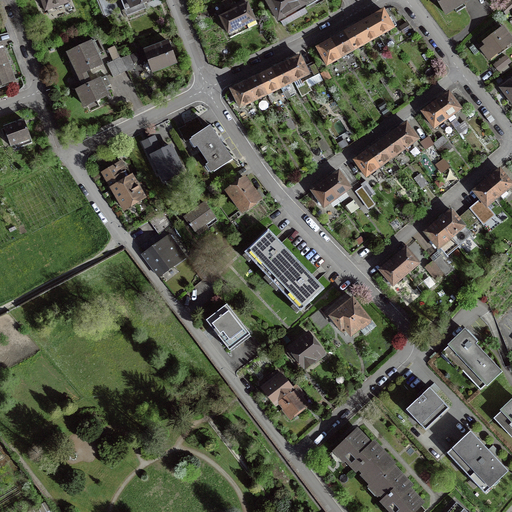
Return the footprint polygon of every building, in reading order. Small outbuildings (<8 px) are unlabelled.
[(67,2),(65,0),(41,0),(45,10),(67,2)] [(150,0),(120,0),(124,10),(150,0)] [(245,0),(232,6),(234,11),(219,17),(227,34),(246,25),(248,29),(256,25),(245,0)] [(267,0),(280,22),(309,6),(318,0),(267,0)] [(435,0),(444,14),(466,0),(435,0)] [(501,10),(505,16),(511,9),(511,3),(510,1),(501,10)] [(363,22),(356,26),(350,30),(343,34),(337,37),(330,41),(323,45),(317,48),(326,65),(340,57),(353,50),(366,43),(378,36),(396,26),(390,17),(387,19),(383,11),(376,15),(370,19),(363,22)] [(404,34),(411,29),(406,23),(399,28),(404,34)] [(483,42),(485,45),(480,49),(489,60),(511,42),(511,41),(501,28),(483,42)] [(78,76),(101,65),(96,55),(100,53),(94,41),(67,53),(78,76)] [(152,72),(176,63),(168,42),(144,52),(152,72)] [(129,56),(120,60),(114,46),(107,50),(113,61),(106,64),(112,78),(116,76),(119,75),(123,73),(126,71),(130,70),(134,68),(129,56)] [(0,84),(12,80),(2,50),(0,51),(0,84)] [(507,56),(493,66),(498,72),(511,62),(507,56)] [(251,80),(244,84),(238,87),(231,90),(239,108),(254,101),(267,94),(280,88),(293,82),(307,75),(299,57),(292,61),(285,64),(279,67),(272,70),(265,74),(258,77),(251,80)] [(385,85),(393,80),(389,75),(382,80),(385,85)] [(84,107),(107,96),(103,89),(110,85),(106,76),(76,90),(84,107)] [(511,80),(501,89),(511,103),(511,80)] [(301,97),(308,94),(306,89),(309,88),(306,82),(295,87),(301,97)] [(459,109),(448,93),(435,103),(446,119),(459,109)] [(383,115),(389,111),(383,102),(377,106),(383,115)] [(446,119),(435,103),(422,112),(433,128),(446,119)] [(191,139),(204,130),(196,118),(184,124),(185,126),(178,130),(184,143),(191,139)] [(21,147),(31,143),(23,120),(3,128),(10,147),(19,143),(21,147)] [(290,132),(295,129),(290,120),(285,123),(290,132)] [(417,140),(406,124),(393,133),(404,149),(417,140)] [(204,130),(191,139),(213,173),(232,160),(221,144),(209,126),(204,130)] [(404,149),(393,133),(380,142),(391,158),(404,149)] [(429,138),(429,139),(433,144),(436,150),(446,142),(442,137),(433,144),(429,138)] [(152,156),(160,152),(153,138),(142,143),(149,157),(152,156)] [(426,149),(433,144),(429,139),(422,143),(426,149)] [(391,158),(380,142),(367,151),(379,167),(391,158)] [(437,150),(441,156),(451,148),(447,142),(437,150)] [(160,152),(152,156),(164,181),(182,172),(170,147),(160,152)] [(379,167),(367,151),(354,161),(366,177),(379,167)] [(440,172),(446,168),(442,161),(436,166),(440,172)] [(125,171),(120,164),(103,174),(124,209),(143,198),(131,177),(125,180),(122,174),(125,171)] [(499,196),(511,185),(499,170),(486,181),(499,196)] [(349,188),(338,172),(325,182),(336,198),(349,188)] [(421,189),(427,185),(420,175),(414,179),(421,189)] [(260,200),(244,178),(226,191),(242,213),(260,200)] [(486,207),(499,196),(486,181),(473,192),(486,207)] [(336,198),(325,182),(312,191),(318,200),(317,200),(317,203),(318,206),(322,206),(323,207),(336,198)] [(374,205),(366,195),(357,201),(365,212),(374,205)] [(350,215),(359,208),(354,201),(345,208),(350,215)] [(190,214),(184,218),(194,231),(205,224),(208,228),(217,222),(204,204),(198,208),(194,202),(185,208),(190,214)] [(468,229),(478,221),(478,220),(468,209),(459,217),(468,229)] [(458,246),(471,235),(451,211),(438,222),(458,246)] [(499,222),(489,211),(478,220),(478,221),(487,232),(499,222)] [(161,214),(148,221),(158,235),(170,226),(161,214)] [(438,253),(440,256),(444,260),(459,248),(458,246),(438,222),(425,233),(438,248),(438,253)] [(314,279),(296,260),(278,240),(268,230),(244,253),(272,282),(300,312),(324,289),(314,279)] [(168,236),(142,255),(159,277),(184,259),(168,236)] [(418,264),(405,249),(393,260),(405,274),(418,264)] [(444,260),(440,256),(433,262),(445,276),(453,270),(444,260)] [(392,285),(405,274),(393,260),(380,270),(392,285)] [(442,274),(432,263),(425,268),(435,280),(442,274)] [(466,287),(470,291),(484,277),(480,273),(466,287)] [(368,319),(352,299),(330,317),(342,333),(345,330),(350,336),(358,330),(363,336),(376,327),(369,318),(368,319)] [(229,351),(249,335),(226,305),(206,321),(229,351)] [(328,320),(327,319),(320,310),(308,318),(318,331),(328,324),(326,321),(328,320)] [(466,330),(441,352),(461,373),(464,371),(481,390),(501,372),(475,344),(477,343),(472,337),(466,330)] [(288,354),(294,361),(296,359),(304,369),(313,361),(314,363),(318,361),(321,358),(324,355),(322,353),(308,334),(288,349),(290,352),(288,354)] [(283,347),(289,342),(285,337),(279,342),(283,347)] [(263,388),(275,404),(291,390),(277,372),(269,379),(271,381),(263,388)] [(295,414),(306,406),(299,397),(302,395),(296,387),(292,391),(291,390),(275,404),(278,403),(286,413),(287,416),(290,418),(293,417),(295,414)] [(425,431),(448,408),(429,388),(425,392),(405,410),(425,431)] [(511,401),(493,419),(511,439),(511,401)] [(403,478),(391,466),(393,464),(378,449),(372,443),(370,445),(356,430),(335,450),(356,471),(358,468),(366,476),(367,475),(373,482),(371,483),(378,490),(376,491),(384,499),(381,502),(390,511),(412,511),(422,504),(407,488),(410,486),(403,478)] [(484,493),(508,471),(489,452),(470,431),(446,453),(484,493)]
